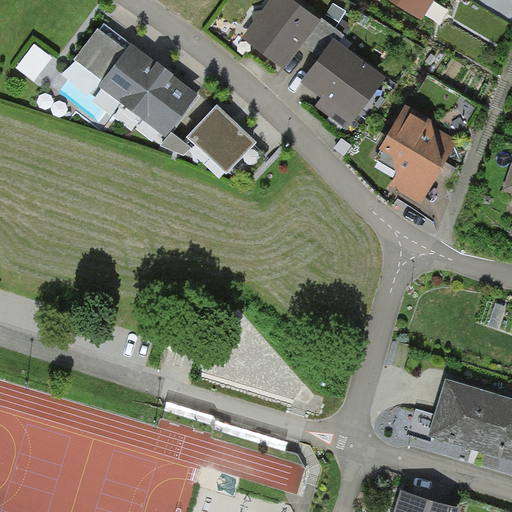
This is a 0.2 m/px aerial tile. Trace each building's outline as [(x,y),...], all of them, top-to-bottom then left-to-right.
[(316,20),(290,0),(272,0),(243,38),(284,70),(301,48),(303,45),(320,23),(316,20)] [(386,0),(421,22),(434,0),(386,0)] [(319,17),(316,20),(320,23),(303,45),(320,58),(335,40),(339,43),(344,37),(319,17)] [(102,81),(131,45),(104,24),(75,61),(102,81)] [(346,130),(386,79),(339,43),(335,40),(320,58),(300,84),(312,94),(321,100),(316,107),(346,130)] [(167,73),(131,45),(102,81),(98,87),(167,139),(199,97),(167,73)] [(432,121),(406,105),(380,150),(393,158),(397,175),(391,186),(421,204),(458,141),(430,124),(432,121)] [(233,121),(217,107),(187,138),(227,175),(257,144),(233,121)] [(192,149),(172,134),(161,146),(184,156),(192,149)] [(511,164),(503,191),(511,194),(511,227),(509,235),(511,236),(511,164)] [(511,400),(445,381),(428,437),(475,451),(511,462),(511,400)] [(437,503),(402,493),(395,511),(459,511),(460,510),(437,503)]
